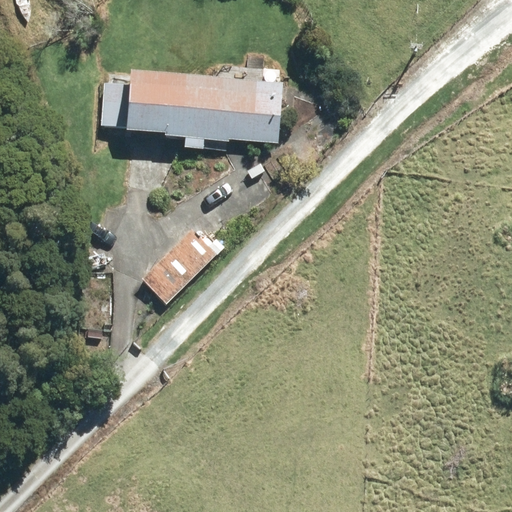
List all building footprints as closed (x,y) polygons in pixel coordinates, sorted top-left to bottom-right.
[(190,139),(188,151),(207,153),(208,142),(233,144),(233,142),(281,147),(287,88),(139,74),(138,89),(110,86),(106,127),(134,130),(134,133),(190,139)] [(318,154),(361,126),(351,111),(308,139),(318,154)] [(285,188),(320,164),(300,135),(265,160),(285,188)] [(196,234),(147,282),(170,307),(228,251),(219,242),(211,250),(196,234)] [(86,373),(103,373),(103,360),(86,360),(86,373)]
